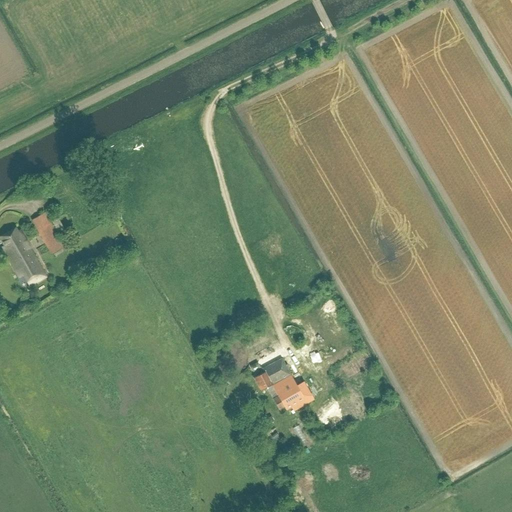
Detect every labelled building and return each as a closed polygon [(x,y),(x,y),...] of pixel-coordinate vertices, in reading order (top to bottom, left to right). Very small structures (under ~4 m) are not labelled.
[(32,220),(38,231),(47,247),(52,254),(66,246),(58,232),(63,230),(57,220),(53,222),(46,211),(32,220)] [(29,286),(46,277),(20,230),(17,232),(15,228),(0,236),(0,238),(4,246),(2,247),(19,277),(23,275),(29,286)] [(265,349),(254,354),(258,362),(269,356),(265,349)] [(296,387),(289,375),(290,375),(281,359),(262,369),(263,373),(254,378),(260,391),(272,384),(278,396),(273,399),(279,410),(285,407),(286,410),(291,407),(293,411),(313,399),(304,382),(296,387)] [(253,371),(260,367),(257,362),(250,366),(253,371)] [(346,402),(352,413),(357,411),(350,400),(346,402)]
